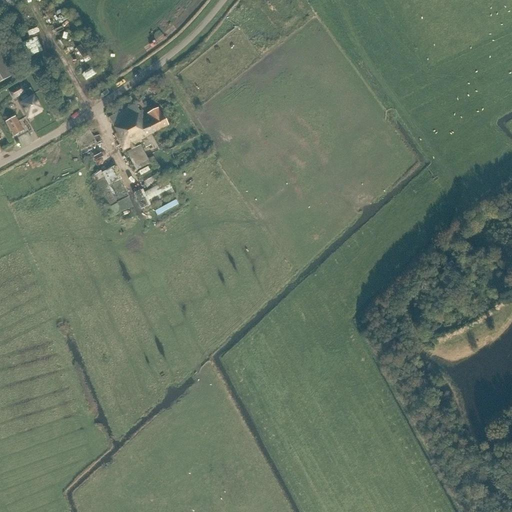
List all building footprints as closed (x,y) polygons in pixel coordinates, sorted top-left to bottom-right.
[(1,55),(0,55),(0,83),(13,77),(1,55)] [(20,86),(10,93),(14,99),(17,97),(22,105),(21,106),(28,118),(36,113),(38,113),(41,112),(42,109),(40,106),(38,106),(34,98),(35,98),(30,89),(24,93),(20,86)] [(133,105),(108,118),(113,127),(113,128),(116,134),(113,136),(122,152),(130,149),(131,150),(126,153),(136,171),(150,163),(153,170),(159,167),(154,157),(148,160),(140,145),(137,147),(135,145),(142,141),(145,148),(151,145),(147,138),(150,136),(168,126),(163,115),(162,116),(158,108),(147,114),(148,116),(141,120),(133,105)] [(6,123),(14,137),(23,131),(15,117),(6,123)] [(158,183),(157,181),(161,178),(157,170),(152,172),(151,170),(140,176),(147,189),(158,183)] [(444,257),(437,262),(440,266),(447,261),(444,257)] [(450,260),(444,265),(448,270),(454,265),(450,260)] [(455,268),(449,274),(454,281),(461,275),(455,268)]
